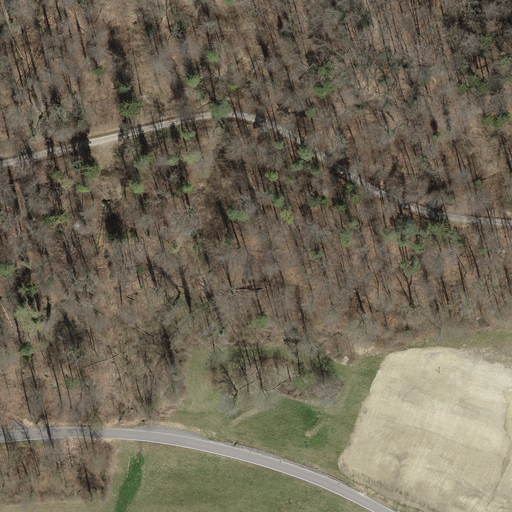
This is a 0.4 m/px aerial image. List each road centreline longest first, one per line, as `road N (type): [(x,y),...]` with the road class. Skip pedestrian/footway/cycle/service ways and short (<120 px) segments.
road 1 (track): [(0,165),(208,115),(239,115),(273,126),(395,201),(511,222)]
road 2 (unclassified): [(0,437),(88,432),(183,441),(300,472),(384,511)]
